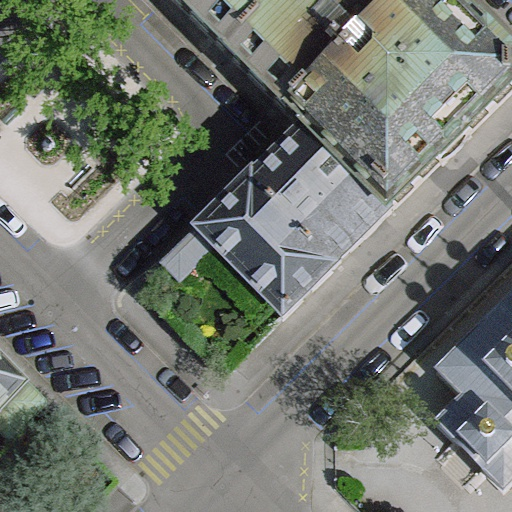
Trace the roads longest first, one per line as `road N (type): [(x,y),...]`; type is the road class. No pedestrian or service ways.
road 1 (residential): [(54,309),(221,135),(85,0)]
road 2 (residential): [(511,202),(230,489)]
road 3 (residential): [(230,489),(54,309)]
